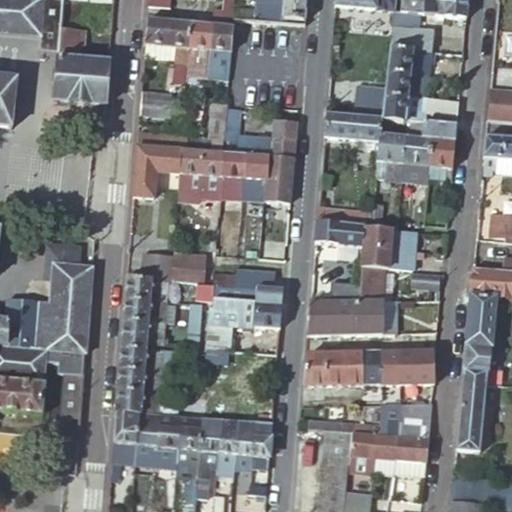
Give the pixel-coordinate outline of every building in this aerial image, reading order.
[(0,0),(0,35),(38,39),(41,0),(0,0)] [(147,0),(147,9),(169,11),(169,0),(147,0)] [(257,23),(285,26),(303,28),(304,24),(279,21),(280,0),(258,0),(257,14),(258,14),(257,23)] [(280,0),(279,21),(304,24),(306,1),(293,0),(280,0)] [(334,0),(333,10),(393,16),(394,0),(334,0)] [(394,16),(390,52),(411,53),(413,33),(415,18),(417,0),(394,0),(393,16),(394,16)] [(417,0),(415,18),(425,19),(426,0),(417,0)] [(426,0),(425,19),(464,23),(466,0),(426,0)] [(56,56),(58,32),(61,1),(57,1),(54,1),(49,56),(56,56)] [(213,12),(212,28),(231,29),(232,21),(233,11),(233,4),(223,3),(223,13),(213,12)] [(233,11),(232,21),(253,23),(257,23),(258,14),(257,14),(233,11)] [(189,25),(146,21),(144,46),(174,49),(187,50),(189,25)] [(231,29),(229,51),(250,52),(251,47),(253,23),(232,21),(231,29)] [(257,23),(253,23),(251,47),(283,49),(285,26),(257,23)] [(210,27),(189,25),(187,50),(186,65),(186,66),(206,68),(210,27)] [(279,85),(298,86),(303,28),(285,26),(283,49),(279,85)] [(205,81),(227,83),(229,51),(231,29),(212,28),(210,27),(206,68),(205,81)] [(52,104),(104,108),(108,65),(76,63),(77,48),(82,49),(83,34),(58,32),(56,56),(52,104)] [(411,53),(430,55),(432,35),(413,33),(411,53)] [(186,65),(187,50),(174,49),(173,64),(186,65)] [(388,51),(385,76),(408,78),(411,53),(390,52),(388,51)] [(428,80),(430,55),(411,53),(408,78),(428,80)] [(186,66),(185,86),(196,87),(197,81),(205,81),(206,68),(186,66)] [(511,77),(491,75),(489,90),(511,91),(511,77)] [(408,78),(385,76),(383,95),(382,99),(405,101),(408,78)] [(0,130),(11,132),(17,81),(0,78),(0,130)] [(248,88),(229,86),(228,99),(246,100),(248,88)] [(511,92),(492,91),(490,125),(511,125),(511,92)] [(140,95),(138,128),(152,130),(153,123),(159,123),(168,124),(170,97),(140,95)] [(405,101),(382,99),(380,122),(401,124),(402,124),(405,101)] [(456,118),(457,106),(421,102),(420,115),(456,118)] [(208,142),(222,143),(224,112),(225,108),(211,107),(208,142)] [(222,143),(221,156),(242,158),(265,159),(292,161),(295,125),(271,124),(270,141),(241,139),(241,145),(235,145),(238,113),(224,112),(222,143)] [(325,117),(323,141),(378,146),(378,137),(380,122),(325,117)] [(401,124),(380,122),(378,137),(400,139),(401,124)] [(453,145),(454,129),(421,125),(420,141),(428,142),(453,145)] [(137,135),(136,150),(180,153),(185,154),(186,140),(180,139),(137,135)] [(401,167),(403,140),(400,139),(378,137),(378,146),(376,164),(401,167)] [(511,140),(483,137),(480,171),(499,172),(499,176),(511,176),(511,140)] [(200,155),(203,155),(204,141),(200,141),(186,140),(185,154),(200,155)] [(425,169),(428,142),(420,141),(403,140),(401,167),(425,169)] [(203,155),(221,156),(222,143),(208,142),(204,141),(203,155)] [(425,169),(451,172),(453,145),(428,142),(425,169)] [(136,150),(132,200),(156,201),(157,175),(179,176),(180,153),(136,150)] [(180,153),(179,176),(197,177),(199,177),(200,155),(185,154),(180,153)] [(221,156),(203,155),(200,155),(199,177),(204,178),(203,190),(219,191),(220,179),(221,156)] [(242,158),(221,156),(220,179),(229,180),(228,192),(239,192),(240,181),(242,158)] [(265,159),(242,158),(240,181),(263,182),(265,159)] [(292,161),(265,159),(263,182),(261,204),(288,206),(292,161)] [(376,164),(374,183),(399,185),(401,167),(376,164)] [(399,185),(425,187),(426,182),(424,182),(425,169),(401,167),(399,185)] [(182,200),(197,201),(218,202),(219,191),(203,190),(204,178),(199,177),(197,177),(179,176),(176,206),(182,206),(182,200)] [(263,182),(240,181),(239,192),(239,203),(261,205),(261,204),(263,182)] [(380,200),(373,199),(370,225),(378,225),(379,218),(380,200)] [(315,225),(363,229),(364,224),(364,216),(317,211),(315,225)] [(503,244),(511,245),(511,229),(511,219),(489,217),(488,238),(503,239),(503,244)] [(379,218),(378,225),(390,227),(390,220),(379,218)] [(315,225),(314,247),(362,251),(363,234),(363,229),(315,225)] [(361,253),(384,254),(385,235),(363,234),(362,251),(361,253)] [(384,254),(408,256),(409,236),(385,235),(384,254)] [(48,268),(51,268),(76,270),(78,251),(50,249),(48,268)] [(93,253),(78,251),(76,270),(91,271),(93,253)] [(361,253),(360,271),(378,272),(383,272),(384,254),(361,253)] [(407,273),(408,256),(384,254),(383,272),(407,273)] [(172,259),(142,256),(140,281),(167,283),(169,283),(172,259)] [(169,283),(189,285),(191,258),(186,257),(172,256),(172,259),(169,283)] [(204,258),(191,258),(189,285),(197,286),(202,286),(204,258)] [(511,274),(511,259),(502,258),(501,273),(510,274),(511,274)] [(47,354),(84,357),(91,271),(76,270),(51,268),(48,310),(35,309),(35,307),(7,304),(4,325),(0,324),(0,413),(39,418),(46,363),(47,354)] [(233,275),(232,289),(265,291),(266,273),(234,270),(233,275)] [(360,271),(329,270),(329,298),(329,306),(358,305),(358,294),(359,286),(360,278),(360,271)] [(378,272),(360,271),(360,278),(378,280),(378,272)] [(508,299),(510,274),(501,273),(470,271),(468,296),(492,298),(508,299)] [(211,273),(210,287),(212,287),(232,289),(233,275),(214,274),(211,273)] [(413,292),(439,294),(440,278),(412,276),(411,291),(413,292)] [(140,281),(126,280),(124,302),(165,305),(167,283),(140,281)] [(202,286),(197,286),(196,300),(211,302),(212,287),(210,287),(202,286)] [(252,307),(280,309),(281,292),(265,291),(232,289),(212,287),(211,302),(253,305),(252,307)] [(377,294),(358,294),(358,305),(377,305),(377,294)] [(309,295),(308,306),(329,306),(329,298),(323,298),(323,295),(309,295)] [(492,298),(468,296),(459,384),(482,386),(486,349),(488,349),(492,298)] [(124,302),(123,322),(164,325),(165,305),(124,302)] [(308,306),(306,338),(381,337),(380,305),(377,305),(358,305),(329,306),(308,306)] [(380,305),(381,337),(397,336),(396,305),(380,305)] [(251,330),(278,332),(280,309),(252,307),(252,316),(251,330)] [(232,328),(251,330),(252,316),(210,312),(208,312),(205,350),(230,353),(232,328)] [(123,322),(120,351),(145,353),(146,347),(162,348),(164,325),(123,322)] [(242,369),(243,354),(230,353),(205,350),(204,350),(203,365),(242,369)] [(120,351),(119,371),(160,374),(161,354),(145,353),(120,351)] [(84,357),(47,354),(46,363),(58,365),(57,375),(64,375),(83,377),(84,357)] [(432,386),(432,355),(395,356),(395,387),(432,386)] [(359,357),(360,388),(378,387),(377,356),(359,357)] [(395,387),(395,356),(377,356),(378,387),(395,387)] [(340,358),(341,388),(360,388),(359,357),(340,358)] [(304,359),(301,389),(323,389),(322,358),(304,359)] [(322,358),(323,389),(341,388),(340,358),(322,358)] [(119,371),(117,391),(158,395),(160,374),(119,371)] [(79,422),(83,377),(64,375),(60,420),(79,422)] [(482,386),(459,384),(453,452),(476,454),(482,386)] [(117,391),(116,415),(138,417),(156,418),(158,395),(117,391)] [(425,464),(430,406),(398,407),(396,429),(395,440),(393,461),(425,464)] [(398,407),(378,408),(378,421),(391,422),(390,428),(396,429),(398,407)] [(138,417),(116,415),(113,446),(135,447),(138,417)] [(156,418),(138,417),(135,447),(157,449),(159,418),(156,418)] [(159,418),(157,449),(176,451),(179,420),(159,418)] [(197,452),(200,421),(198,421),(179,420),(176,451),(197,452)] [(215,454),(218,423),(200,421),(197,452),(196,462),(215,464),(215,454)] [(321,424),(299,422),(298,433),(320,435),(321,424)] [(237,424),(218,423),(215,454),(234,455),(237,424)] [(234,455),(268,458),(270,426),(237,424),(234,455)] [(340,425),(321,424),(320,435),(323,435),(339,436),(340,425)] [(368,427),(340,425),(339,436),(349,437),(367,438),(368,430),(368,427)] [(341,511),(343,497),(347,458),(349,437),(339,436),(323,435),(315,511),(341,511)] [(349,437),(347,458),(373,460),(393,461),(395,440),(367,438),(349,437)] [(112,465),(134,467),(135,447),(113,446),(112,465)] [(135,447),(134,467),(155,469),(157,449),(135,447)] [(157,449),(155,469),(154,470),(174,472),(176,451),(157,449)] [(234,455),(215,454),(215,464),(233,465),(234,455)] [(393,461),(373,460),(371,474),(391,476),(393,461)] [(423,478),(425,464),(393,461),(391,476),(423,478)] [(233,465),(215,464),(214,474),(214,478),(232,480),(233,465)] [(194,481),(192,511),(193,511),(205,511),(208,480),(195,479),(194,481)] [(185,480),(182,511),(192,511),(194,481),(185,480)] [(476,492),(449,489),(448,504),(481,507),(484,508),(511,510),(511,487),(476,483),(476,492)] [(246,497),(265,498),(266,485),(247,484),(246,497)] [(244,511),(263,511),(265,498),(246,497),(244,511)] [(366,511),(368,499),(343,497),(341,511),(366,511)] [(211,511),(223,511),(224,501),(212,500),(211,511)]
